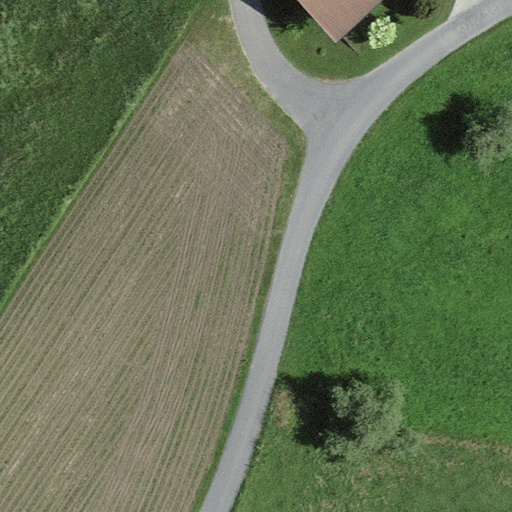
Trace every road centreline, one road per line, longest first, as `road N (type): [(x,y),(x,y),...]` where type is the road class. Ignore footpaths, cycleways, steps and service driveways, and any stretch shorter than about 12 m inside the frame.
road 1 (unclassified): [(509,0),(339,120),(246,450),(219,511)]
road 2 (track): [(339,120),(262,68),(237,0)]
